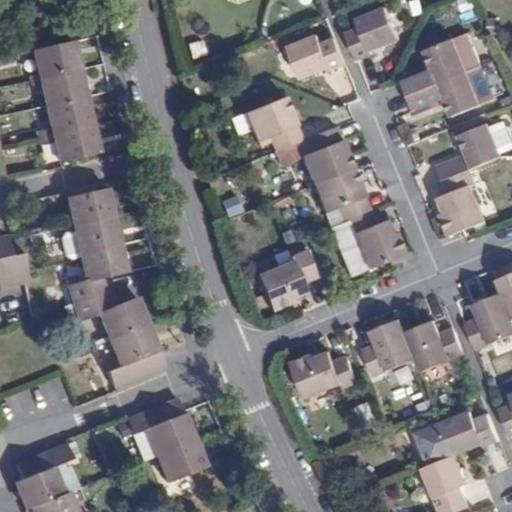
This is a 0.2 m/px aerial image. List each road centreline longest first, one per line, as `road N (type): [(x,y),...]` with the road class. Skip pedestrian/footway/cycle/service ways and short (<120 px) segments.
road 1 (residential): [(235,357),(193,244),(131,0)]
road 2 (residential): [(235,357),(511,242)]
road 3 (residential): [(0,449),(235,357)]
road 4 (residential): [(310,511),(235,357)]
